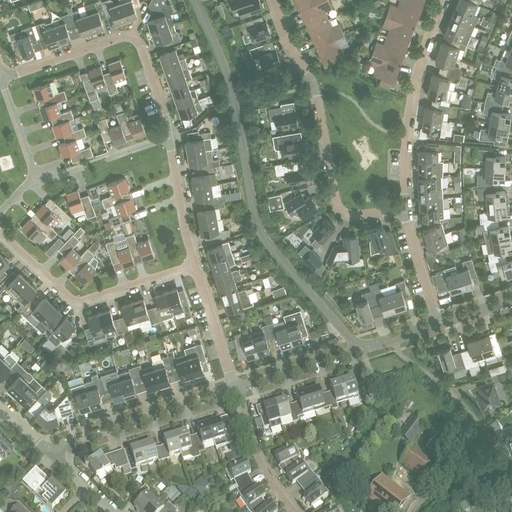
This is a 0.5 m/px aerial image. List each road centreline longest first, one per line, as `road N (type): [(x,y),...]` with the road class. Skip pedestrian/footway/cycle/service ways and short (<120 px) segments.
road 1 (unknown): [(194,0),(234,90),(267,233),(353,338)]
road 2 (residential): [(272,0),(311,90),(334,202),(353,217),(406,211)]
road 3 (residential): [(168,136),(132,39),(0,78)]
road 4 (residential): [(196,265),(73,300),(0,234)]
road 5 (residential): [(406,211),(416,83),(446,0)]
road 6 (residential): [(50,454),(235,387)]
road 7 (residential): [(0,211),(29,183),(32,167),(0,78)]
road 8 (residential): [(235,387),(372,344)]
road 9 (residential): [(297,511),(267,467),(235,387)]
road 10 (residential): [(196,265),(168,136)]
road 11 (residential): [(235,387),(196,265)]
